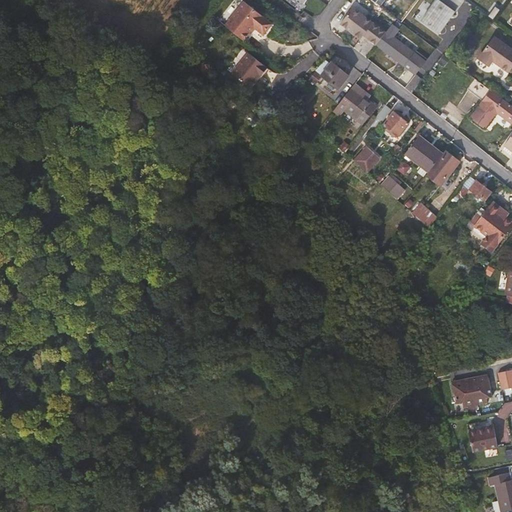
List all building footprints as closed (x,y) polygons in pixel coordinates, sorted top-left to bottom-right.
[(275,23),(248,0),(243,0),(225,20),(246,38),(255,26),(266,35),(275,23)] [(460,12),(443,0),(426,0),(415,15),(442,36),(460,12)] [(391,28),(356,1),(340,21),(361,38),(364,35),(377,45),(391,28)] [(391,28),(377,45),(415,74),(430,55),(392,25),(391,28)] [(507,72),(511,65),(511,44),(495,33),(481,53),(507,72)] [(268,68),(249,50),(232,68),(251,86),(268,68)] [(321,70),(338,85),(350,71),(332,56),(321,70)] [(358,130),(381,102),(357,82),(333,110),(358,130)] [(470,116),(486,127),(496,111),(511,122),(511,101),(491,87),(470,116)] [(381,121),(395,134),(408,120),(394,107),(381,121)] [(445,151),(420,132),(404,152),(429,171),(445,151)] [(354,159),(368,172),(381,158),(367,145),(354,159)] [(461,159),(447,148),(445,151),(429,171),(427,174),(442,185),(461,159)] [(398,197),(405,188),(389,175),(382,185),(398,197)] [(486,199),(493,189),(477,177),(470,187),(486,199)] [(511,221),(511,213),(492,199),(473,225),(488,235),(483,242),(492,248),(511,221)] [(430,224),(437,215),(421,203),(414,212),(430,224)] [(511,369),(498,372),(502,389),(511,386),(511,369)] [(491,395),(488,373),(453,380),(457,403),(464,402),(465,407),(469,407),(470,410),(477,409),(476,404),(487,402),(486,395),(491,395)] [(473,451),(498,445),(494,424),(468,429),(473,451)] [(511,511),(511,479),(511,480),(509,471),(488,476),(490,483),(494,482),(501,511),(511,511)]
